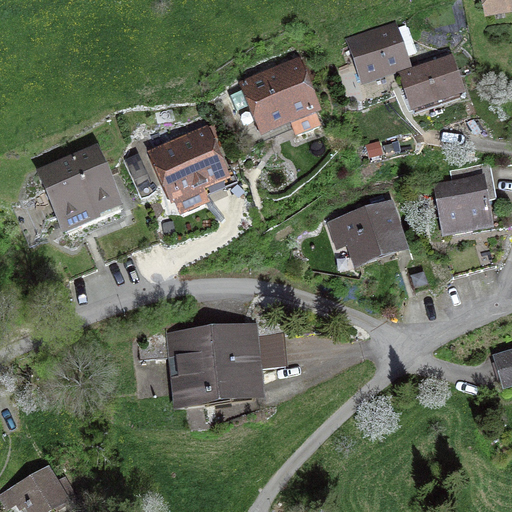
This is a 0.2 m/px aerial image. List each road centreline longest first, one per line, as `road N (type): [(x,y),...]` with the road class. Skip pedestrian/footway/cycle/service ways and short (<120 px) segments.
road 1 (unclassified): [(415,347),(277,290),(190,287),(125,302),(0,356)]
road 2 (residential): [(256,511),(305,451),(415,347)]
